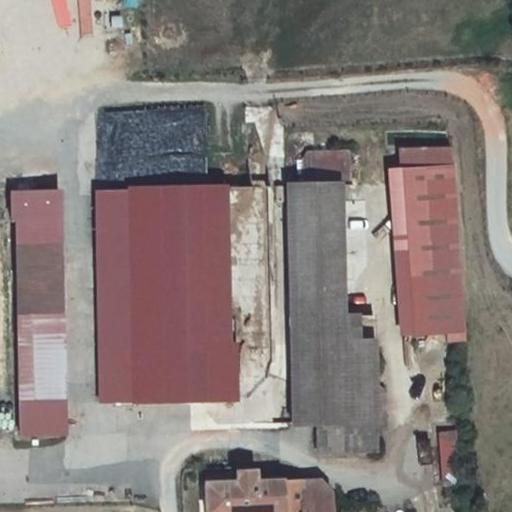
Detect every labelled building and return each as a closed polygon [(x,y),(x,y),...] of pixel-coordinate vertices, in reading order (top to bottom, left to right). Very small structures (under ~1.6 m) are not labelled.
[(447,341),(464,340),(450,147),(402,150),(415,334),(446,332),(447,341)] [(349,150),(340,151),(344,343),(359,342),(353,185),(350,184),(349,150)] [(400,335),(415,334),(402,150),(396,151),(398,168),(388,169),(400,335)] [(359,342),(344,343),(340,151),(307,151),(301,161),(301,186),(285,186),(291,423),(316,422),(317,452),(376,451),(376,435),(375,426),(384,425),(383,390),(375,384),(373,342),(359,342)] [(210,346),(229,345),(225,188),(207,189),(210,346)] [(210,346),(207,189),(128,190),(133,400),(237,398),(236,345),(229,345),(210,346)] [(133,400),(128,190),(95,191),(100,401),(133,400)] [(16,246),(20,435),(64,434),(59,245),(16,246)] [(375,426),(376,435),(384,434),(384,425),(375,426)] [(444,497),(460,496),(455,431),(440,432),(444,497)] [(318,481),(301,482),(301,480),(252,482),(251,472),(234,472),(234,483),(222,483),(206,484),(205,484),(205,511),(329,511),(329,494),(318,481)] [(222,483),(221,473),(206,474),(206,484),(222,483)]
